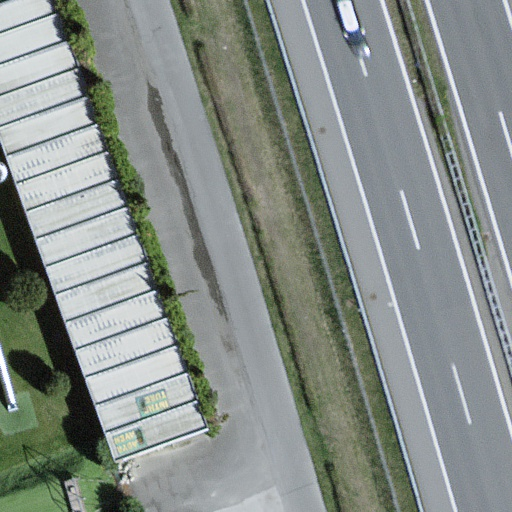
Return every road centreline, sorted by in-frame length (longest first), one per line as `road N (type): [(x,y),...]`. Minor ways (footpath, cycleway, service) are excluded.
road 1 (unclassified): [(305,511),(146,0)]
road 2 (motorway): [(342,0),(494,511)]
road 3 (motorway): [(511,148),(467,0)]
